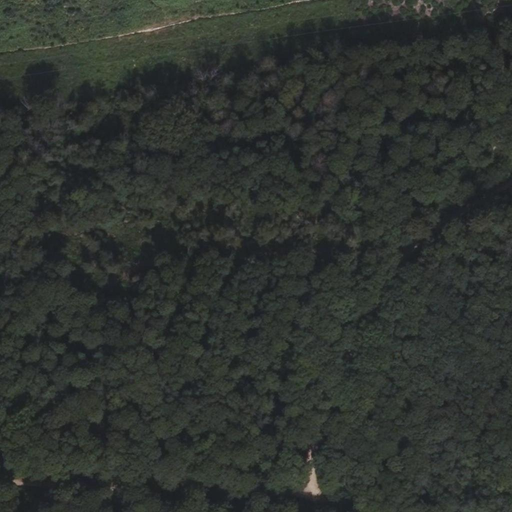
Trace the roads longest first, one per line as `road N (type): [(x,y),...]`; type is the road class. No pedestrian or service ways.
road 1 (track): [(310,496),(311,451),(325,407),(389,274),(421,237),(511,181)]
road 2 (track): [(0,473),(310,496),(343,511)]
